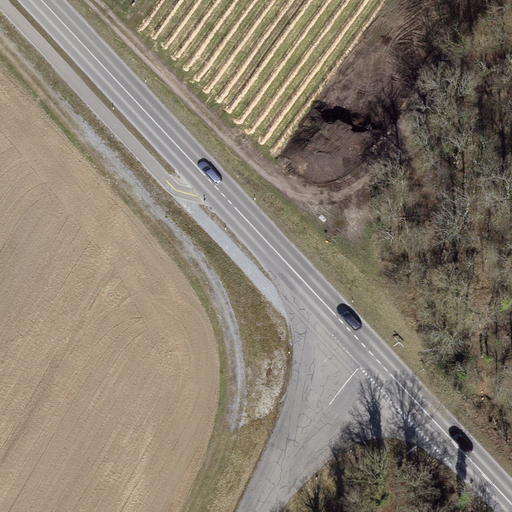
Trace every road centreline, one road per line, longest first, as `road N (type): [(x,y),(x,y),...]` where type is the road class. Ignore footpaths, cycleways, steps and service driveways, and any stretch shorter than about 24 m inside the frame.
road 1 (tertiary): [(44,0),(382,356)]
road 2 (tertiary): [(511,498),(382,356)]
road 3 (tertiary): [(275,511),(382,356)]
